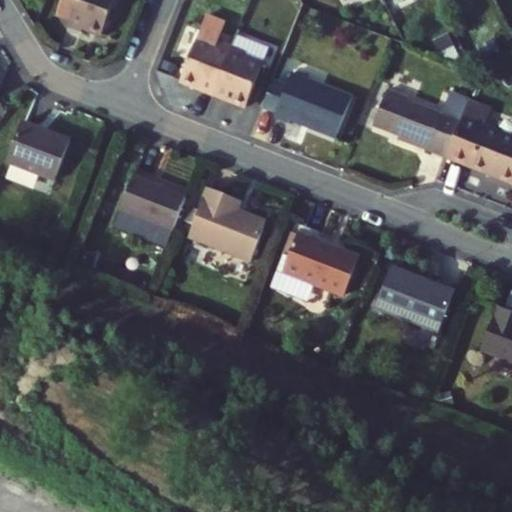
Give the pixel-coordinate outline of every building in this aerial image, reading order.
[(116,0),(63,0),(57,16),(70,21),(69,26),(82,32),(84,27),(103,34),(116,0)] [(207,14),(180,79),(214,93),(232,46),(218,40),(226,22),(207,14)] [(237,33),(232,46),(214,93),(246,106),(270,46),(237,33)] [(293,72),(288,84),(274,78),(263,105),(277,111),(274,117),(289,123),(290,120),(336,138),(354,96),(293,72)] [(409,100),(410,97),(390,89),(375,125),(400,136),(398,139),(448,159),(464,118),(465,114),(446,107),(443,114),(409,100)] [(511,136),(464,118),(448,159),(511,183),(511,136)] [(59,182),(75,141),(26,122),(10,163),(59,182)] [(167,248),(187,195),(134,174),(120,211),(151,223),(146,235),(149,241),(167,248)] [(226,204),(229,195),(209,187),(190,237),(253,261),(269,221),(239,209),(226,204)] [(226,204),(239,209),(243,201),(229,195),(226,204)] [(151,223),(120,211),(113,227),(149,241),(146,235),(151,223)] [(346,296),(360,258),(300,235),(285,272),(346,296)] [(440,333),(456,293),(392,268),(377,309),(440,333)] [(511,309),(500,305),(483,348),(511,359),(511,309)]
